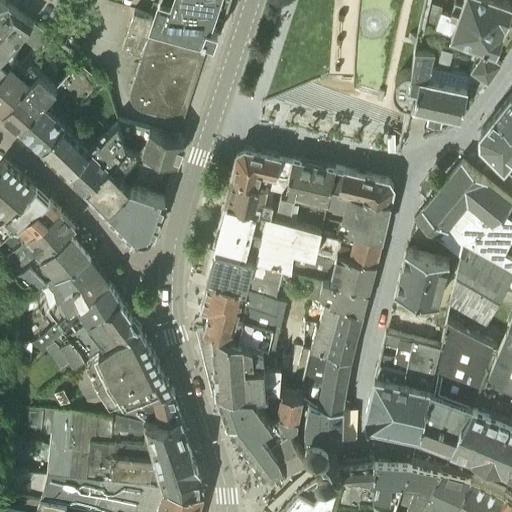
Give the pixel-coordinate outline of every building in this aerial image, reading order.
[(0,0),(0,63),(2,61),(1,60),(31,24),(9,7),(10,6),(11,5),(4,0),(0,0)] [(160,0),(156,15),(155,15),(155,16),(210,32),(209,36),(214,38),(218,28),(219,28),(220,28),(221,27),(229,0),(160,0)] [(424,0),(420,21),(426,23),(436,26),(436,27),(495,47),(511,1),(509,0),(463,0),(462,6),(453,3),(449,15),(441,13),(443,5),(431,1),(431,0),(424,0)] [(180,118),(180,117),(182,117),(183,117),(184,116),(184,115),(209,36),(210,32),(155,16),(155,15),(135,8),(123,45),(140,51),(130,88),(130,92),(131,95),(134,102),(142,106),(180,118)] [(408,102),(415,104),(425,106),(423,113),(428,114),(428,117),(440,120),(443,110),(460,114),(461,111),(468,83),(480,86),(483,88),(488,80),(501,61),(484,51),(469,71),(469,75),(428,68),(433,50),(420,46),(426,23),(420,21),(417,33),(409,32),(408,38),(415,40),(411,68),(410,68),(407,69),(404,69),(402,71),(399,72),(397,74),(395,77),(394,79),(393,82),(393,87),(393,90),(394,92),(395,95),(397,97),(398,99),(400,100),(403,101),(405,102),(408,102)] [(2,61),(0,63),(0,107),(21,127),(46,97),(57,84),(40,69),(31,61),(25,67),(9,53),(2,61)] [(511,89),(497,109),(511,123),(511,89)] [(21,127),(45,148),(67,123),(64,119),(77,104),(72,100),(62,112),(46,97),(21,127)] [(511,164),(511,123),(497,109),(481,130),(481,140),(508,168),(511,164)] [(74,115),(67,123),(45,148),(71,173),(103,137),(101,135),(98,137),(74,115)] [(121,118),(103,137),(71,173),(87,188),(89,190),(130,144),(123,119),(121,118)] [(123,119),(130,144),(143,148),(178,159),(185,136),(123,119)] [(143,148),(130,144),(89,190),(109,211),(133,184),(121,172),(143,148)] [(230,179),(266,187),(285,191),(293,155),(245,145),(237,149),(231,174),(230,179)] [(335,165),(293,155),(285,191),(266,187),(263,199),(271,201),(268,213),(266,212),(255,262),(291,270),(293,250),(304,253),(305,251),(316,254),(321,231),(325,215),(329,190),(335,165)] [(414,217),(461,255),(463,243),(511,270),(511,257),(504,254),(511,237),(511,218),(502,212),(511,199),(511,195),(463,156),(414,217)] [(0,209),(9,216),(37,187),(36,186),(38,184),(33,180),(32,182),(23,175),(24,173),(23,173),(22,174),(14,167),(15,166),(14,165),(13,166),(4,159),(5,158),(4,157),(3,158),(4,158),(0,164),(0,209)] [(389,176),(335,165),(329,190),(389,203),(394,183),(389,176)] [(225,202),(224,203),(266,212),(268,213),(271,201),(263,199),(266,187),(230,179),(224,202),(225,202)] [(166,195),(133,184),(109,211),(133,236),(134,236),(154,232),(154,231),(166,195)] [(9,216),(21,227),(51,198),(49,195),(48,196),(37,187),(9,216)] [(382,234),(389,203),(329,190),(325,215),(339,218),(339,220),(359,224),(357,231),(381,238),(382,234)] [(28,242),(62,209),(51,198),(21,227),(17,231),(28,242)] [(217,255),(255,262),(266,212),(224,203),(221,216),(220,218),(223,218),(216,246),(219,247),(217,255)] [(41,255),(70,228),(76,223),(62,209),(28,242),(41,255)] [(375,263),(381,238),(357,231),(359,224),(339,220),(336,234),(338,234),(337,237),(355,241),(352,256),(375,263)] [(70,228),(41,255),(42,256),(15,279),(24,290),(29,286),(36,294),(41,290),(44,293),(90,252),(70,228)] [(293,250),(291,270),(292,270),(292,269),(311,273),(310,276),(368,289),(375,263),(352,256),(355,241),(337,237),(338,234),(336,234),(321,231),(316,254),(305,251),(304,253),(293,250)] [(511,275),(511,270),(463,243),(461,255),(449,302),(486,323),(511,275)] [(395,289),(397,289),(440,300),(449,257),(406,246),(395,289)] [(91,253),(90,252),(44,293),(51,303),(47,306),(47,307),(39,313),(41,316),(103,270),(91,253)] [(281,293),(288,295),(289,283),(290,283),(290,277),(292,270),(291,270),(255,262),(217,255),(213,273),(210,272),(207,284),(280,298),(281,293)] [(41,316),(51,328),(54,332),(83,302),(86,299),(111,280),(103,270),(41,316)] [(289,283),(288,295),(306,299),(308,295),(325,299),(325,300),(363,309),(368,289),(310,276),(308,287),(290,283),(289,283)] [(122,297),(111,280),(86,299),(83,302),(54,332),(51,328),(33,342),(43,354),(46,350),(48,352),(42,357),(25,381),(37,390),(46,378),(51,382),(84,359),(69,335),(122,297)] [(269,344),(280,298),(207,284),(202,304),(209,306),(204,327),(212,329),(213,336),(210,338),(264,349),(264,342),(269,344)] [(84,359),(120,334),(139,321),(122,297),(69,335),(84,359)] [(311,345),(351,357),(351,356),(363,309),(325,300),(319,321),(318,320),(311,345)] [(444,318),(438,343),(429,385),(421,433),(452,444),(461,419),(463,420),(472,402),(473,400),(481,380),(482,381),(498,342),(448,315),(447,319),(444,318)] [(120,334),(84,359),(86,362),(82,364),(83,366),(72,373),(87,401),(99,395),(109,413),(139,404),(147,399),(173,386),(159,358),(141,324),(139,321),(120,334)] [(461,419),(452,444),(491,458),(511,467),(511,321),(488,380),(485,379),(483,379),(482,381),(481,380),(473,400),(472,402),(463,420),(461,419)] [(264,349),(210,338),(210,339),(209,339),(210,351),(213,354),(214,356),(217,391),(218,394),(219,398),(276,397),(281,397),(281,391),(282,363),(265,362),(264,349)] [(419,432),(421,433),(429,385),(438,343),(413,338),(407,368),(378,361),(365,414),(371,422),(415,431),(419,432)] [(19,363),(12,363),(12,376),(5,394),(9,396),(16,378),(22,380),(31,363),(31,344),(18,344),(19,363)] [(309,399),(343,407),(343,405),(351,357),(311,345),(311,346),(309,346),(303,376),(302,379),(304,392),(301,392),(301,397),(307,403),(309,399)] [(109,413),(110,415),(159,420),(180,413),(174,387),(173,386),(147,399),(139,404),(109,413)] [(272,422),(245,444),(254,456),(265,472),(271,473),(285,467),(279,451),(269,437),(290,426),(299,421),(301,397),(301,392),(281,391),(281,397),(276,397),(272,422)] [(229,423),(245,444),(272,422),(276,397),(219,398),(221,403),(221,402),(229,423)] [(305,418),(306,429),(306,435),(307,435),(310,435),(313,433),(318,433),(322,434),(325,436),(327,437),(328,439),(328,440),(341,439),(342,437),(342,432),(341,432),(342,414),(343,414),(343,407),(309,399),(307,403),(306,412),(305,418)] [(110,415),(43,408),(43,410),(41,425),(41,428),(52,429),(51,442),(49,465),(61,466),(103,470),(165,474),(202,480),(202,473),(181,415),(180,413),(159,420),(110,415)] [(21,409),(20,424),(41,425),(43,410),(21,409)] [(279,451),(285,467),(306,456),(301,445),(300,445),(290,426),(269,437),(279,451)] [(307,435),(307,436),(306,437),(305,438),(305,441),(305,443),(306,446),(307,448),(310,450),(312,451),(315,453),(319,453),(324,453),(326,452),(333,449),(339,448),(338,446),(341,439),(328,440),(328,439),(327,437),(325,436),(322,434),(318,433),(313,433),(310,435),(307,435)] [(340,455),(339,448),(333,449),(326,452),(324,453),(319,453),(321,465),(322,469),(324,477),(322,477),(320,478),(318,474),(317,480),(318,482),(319,485),(321,487),(336,492),(343,463),(342,462),(340,455)] [(333,502),(374,504),(375,458),(347,461),(343,463),(336,492),(333,502)] [(375,458),(374,504),(373,511),(395,511),(410,458),(383,458),(375,458)] [(422,511),(441,466),(438,466),(412,460),(412,459),(410,458),(395,511),(422,511)] [(195,511),(202,487),(202,480),(165,474),(103,470),(61,466),(49,465),(48,470),(41,497),(55,501),(93,511),(96,511),(195,511)] [(450,511),(462,494),(471,476),(441,466),(422,511),(450,511)] [(312,476),(299,488),(327,511),(332,511),(333,502),(336,492),(321,487),(319,485),(318,482),(317,480),(318,474),(312,476)] [(489,511),(504,491),(471,476),(462,494),(450,511),(489,511)] [(327,511),(299,488),(286,502),(278,511),(327,511)] [(511,511),(511,496),(504,491),(489,511),(511,511)] [(96,511),(93,511),(41,497),(40,501),(41,501),(37,511),(96,511)] [(373,511),(374,504),(333,502),(332,511),(336,511),(373,511)]
